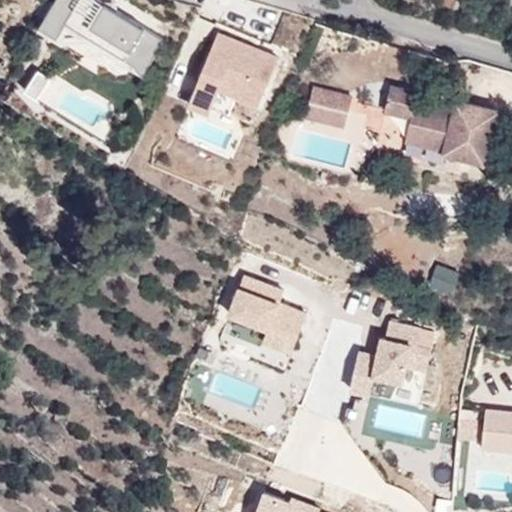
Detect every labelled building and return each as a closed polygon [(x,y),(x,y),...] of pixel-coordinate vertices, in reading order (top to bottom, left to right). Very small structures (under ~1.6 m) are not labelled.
[(57,0),(40,27),(59,38),(65,27),(86,35),(136,65),(138,72),(142,75),(164,38),(100,0),(57,0)] [(200,85),(202,85),(191,111),(208,119),(221,92),(263,106),(280,55),(217,33),(200,85)] [(41,98),(49,79),(37,74),(28,92),(41,98)] [(486,162),(498,110),(457,100),(453,114),(416,106),(419,91),(392,85),(386,110),(413,116),(407,140),(446,148),(445,152),(486,162)] [(339,109),(343,94),(314,87),(310,102),(339,109)] [(349,112),(353,96),(343,94),(339,109),(349,112)] [(453,114),(455,106),(437,101),(434,110),(453,114)] [(345,127),(349,112),(310,102),(307,117),(345,127)] [(347,169),(353,142),(300,127),(292,157),(347,169)] [(437,263),(427,286),(451,296),(461,273),(437,263)] [(228,321),(267,336),(264,345),(290,355),(307,311),(285,302),(289,293),(245,277),(228,321)] [(409,370),(431,374),(434,352),(420,350),(424,330),(390,323),(387,340),(382,340),(380,356),(361,352),(352,393),(373,398),(377,382),(408,386),(409,370)] [(338,382),(350,385),(357,349),(345,347),(338,382)] [(511,411),(487,409),(483,447),(511,450),(511,411)] [(312,511),(310,511),(264,493),(256,511),(312,511)]
